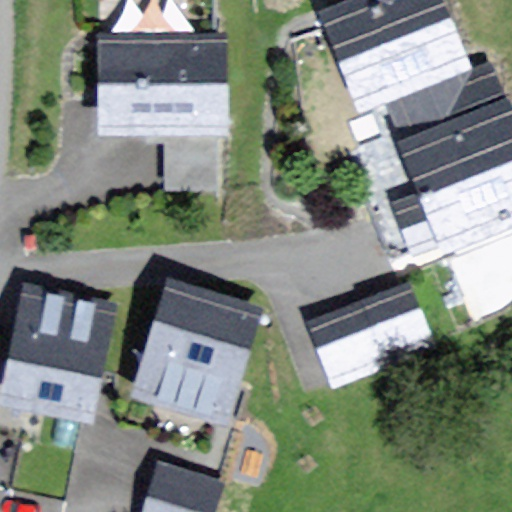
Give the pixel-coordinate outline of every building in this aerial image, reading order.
[(473,65),(450,0),(355,0),(331,9),(363,103),(473,65)] [(219,40),(94,39),(93,131),(218,132),(219,40)] [(511,213),(511,119),(507,107),(405,147),(442,241),(511,213)] [(260,312),(173,285),(141,390),(228,416),(260,312)] [(115,307),(32,289),(8,398),(92,416),(115,307)] [(432,346),(411,290),(315,327),(337,383),(432,346)] [(213,511),(223,484),(165,466),(150,511),(213,511)]
